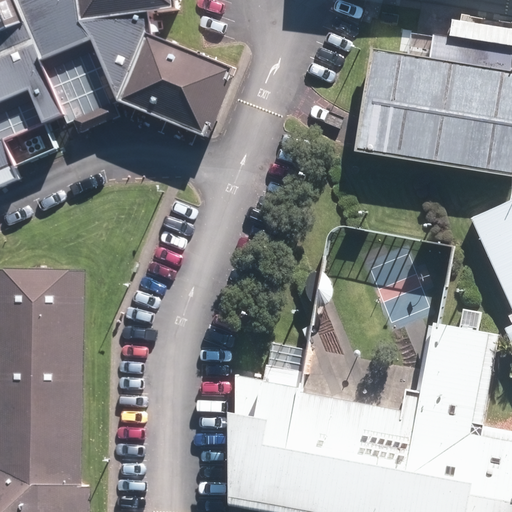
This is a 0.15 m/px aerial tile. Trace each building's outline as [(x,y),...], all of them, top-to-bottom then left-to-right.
[(185,0),(0,0),(0,161),(2,165),(135,109),(189,138),(224,68),(157,30),(155,7),(186,4),(185,0)] [(511,63),(382,42),(365,146),(511,170),(511,63)] [(511,198),(474,215),(511,301),(511,320),(507,323),(511,333),(511,198)] [(88,511),(93,259),(0,256),(0,511),(88,511)] [(311,378),(276,371),(271,401),(259,399),(239,506),(274,511),(511,511),(511,426),(490,422),(507,330),(450,319),(436,316),(424,383),(416,382),(412,404),(316,387),(317,379),(311,378)]
